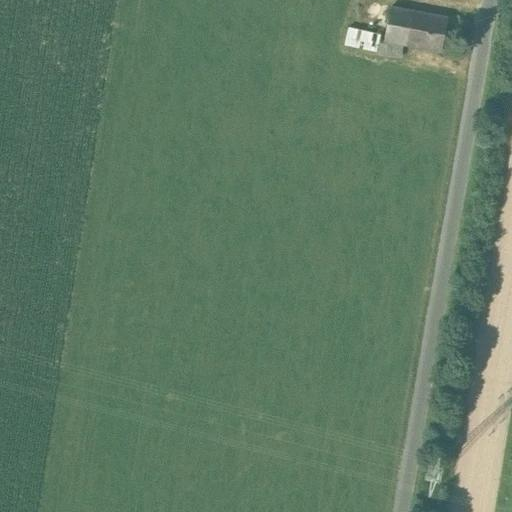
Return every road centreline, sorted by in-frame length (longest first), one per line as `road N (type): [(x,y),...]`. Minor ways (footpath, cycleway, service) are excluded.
road 1 (unclassified): [(412,511),(497,0)]
road 2 (unknown): [(475,511),(511,279)]
